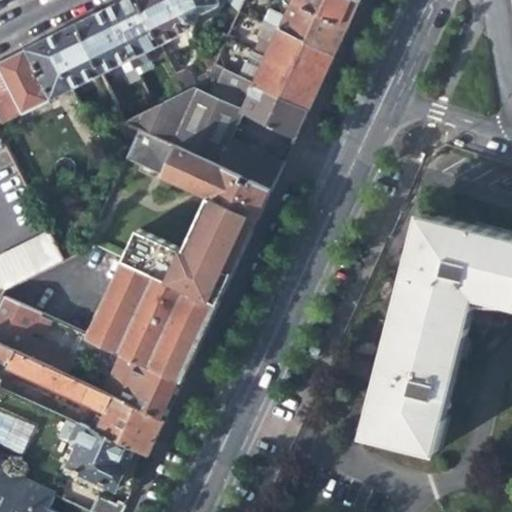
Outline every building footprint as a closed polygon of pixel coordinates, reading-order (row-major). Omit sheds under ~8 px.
[(144,51),(158,44),(137,0),(123,0),(119,3),(106,9),(137,74),(152,67),(144,51)] [(137,0),(158,44),(188,29),(173,0),(137,0)] [(173,0),(188,29),(191,27),(197,16),(196,14),(220,2),(219,0),(173,0)] [(291,0),(292,1),(320,14),(326,0),(291,0)] [(359,0),(326,0),(320,14),(348,27),(354,12),(360,0),(359,0)] [(268,9),(262,22),(307,44),(320,14),(292,1),(284,16),(268,9)] [(76,24),(100,73),(120,63),(124,72),(123,72),(128,82),(138,77),(137,74),(106,9),(90,17),(76,24)] [(307,44),(334,57),(341,41),(348,27),(320,14),(307,44)] [(243,62),(237,75),(309,109),(321,84),(334,57),(307,44),(262,22),(255,36),(271,44),(266,57),(260,70),(243,62)] [(70,88),(100,73),(76,24),(65,30),(47,38),(70,88)] [(0,119),(1,122),(70,88),(47,38),(6,59),(0,61),(0,119)] [(200,53),(209,73),(214,64),(218,55),(200,53)] [(241,112),(296,138),(303,123),(309,109),(237,75),(214,64),(209,73),(206,80),(215,85),(217,81),(248,96),(241,112)] [(173,74),(175,78),(175,79),(182,92),(189,88),(194,86),(188,73),(180,71),(173,74)] [(175,79),(165,84),(172,97),(182,92),(175,79)] [(241,112),(189,88),(182,92),(172,97),(124,121),(131,124),(138,127),(217,163),(229,137),(241,112)] [(124,138),(128,149),(138,127),(131,124),(124,138)] [(123,351),(140,359),(184,380),(227,288),(262,212),(273,188),(217,163),(138,127),(128,149),(125,156),(209,195),(183,249),(138,228),(88,335),(123,351)] [(285,163),(229,137),(217,163),(273,188),(280,173),(285,163)] [(50,231),(0,256),(0,273),(8,286),(37,271),(64,258),(50,231)] [(379,465),(448,482),(491,326),(511,331),(511,264),(437,246),(388,431),(379,465)] [(3,295),(0,302),(0,341),(67,373),(75,357),(31,336),(41,313),(3,295)] [(67,373),(0,341),(0,387),(80,424),(135,449),(150,455),(160,433),(166,419),(123,399),(105,391),(67,373)] [(140,359),(123,351),(115,368),(132,377),(140,359)] [(184,380),(140,359),(132,377),(115,368),(105,391),(123,399),(166,419),(184,380)] [(34,427),(0,412),(0,442),(22,452),(34,427)] [(127,464),(135,449),(80,424),(72,440),(80,446),(71,465),(116,486),(127,464)] [(51,511),(47,510),(55,492),(2,468),(0,471),(0,511),(51,511)] [(90,511),(123,511),(125,509),(98,497),(90,511)]
